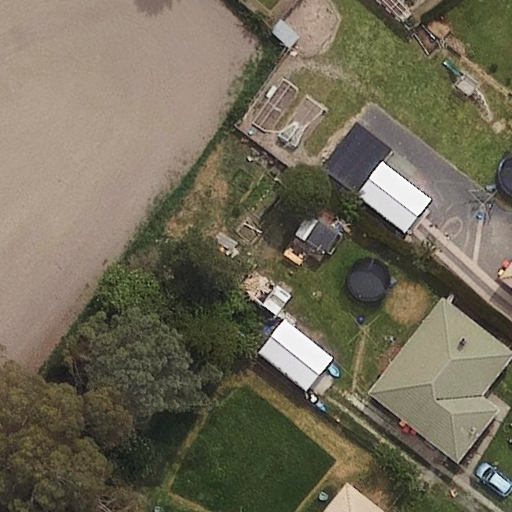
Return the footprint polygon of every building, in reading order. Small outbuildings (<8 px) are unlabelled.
[(356,195),(405,233),(416,220),(432,199),(383,161),(356,195)] [(511,261),(499,278),(511,287),(511,261)] [(368,393),(458,463),(500,409),(482,396),(511,357),(511,352),(442,299),(368,393)] [(285,320),(258,353),(306,392),(318,376),(333,358),(285,320)] [(386,511),(348,482),(324,511),(386,511)]
